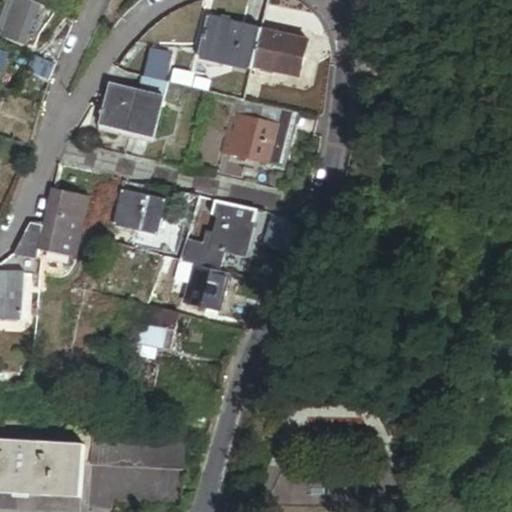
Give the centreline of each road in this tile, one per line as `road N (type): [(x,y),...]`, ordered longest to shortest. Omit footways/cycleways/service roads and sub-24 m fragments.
road 1 (residential): [(204,511),(238,380),(331,187),(350,1)]
road 2 (residential): [(168,0),(126,36),(52,145)]
road 3 (residential): [(52,145),(74,55),(99,0)]
